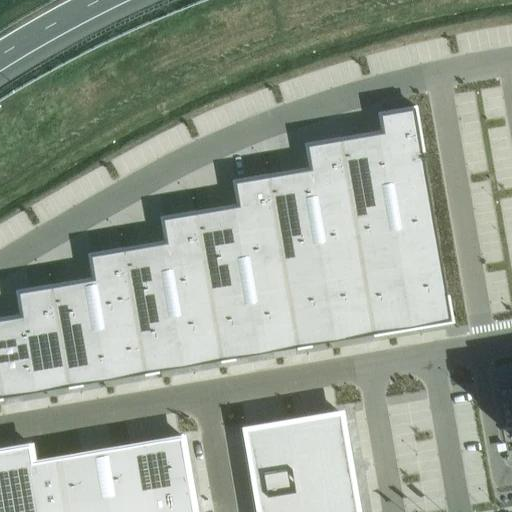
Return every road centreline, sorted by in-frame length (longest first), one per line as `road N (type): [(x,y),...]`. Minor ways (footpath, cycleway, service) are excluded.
road 1 (unclassified): [(0,266),(157,175),(259,128),(375,89),(511,60)]
road 2 (unclassified): [(511,341),(0,428)]
